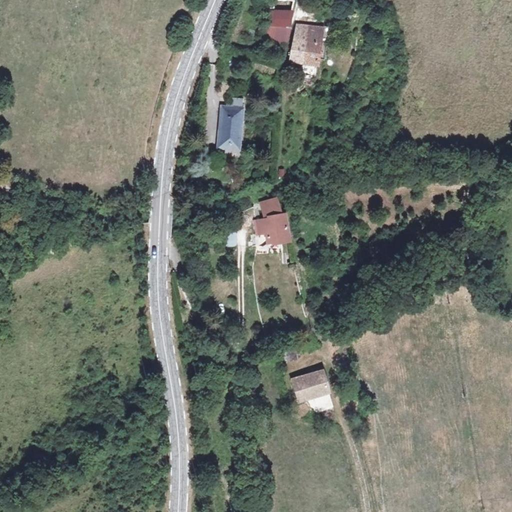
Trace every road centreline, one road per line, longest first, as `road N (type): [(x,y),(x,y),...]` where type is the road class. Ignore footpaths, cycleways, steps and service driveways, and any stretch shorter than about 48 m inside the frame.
road 1 (secondary): [(215,0),(176,101),(161,167),(157,286),(179,445),(176,511)]
road 2 (track): [(241,381),(250,511)]
